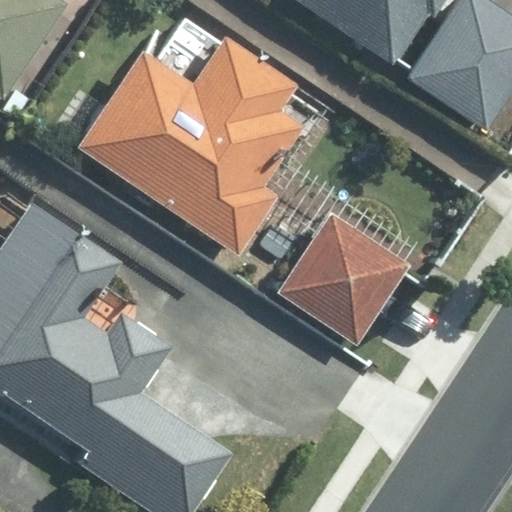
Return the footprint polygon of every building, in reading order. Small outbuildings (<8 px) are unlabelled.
[(0,0),(0,76),(51,0),(50,0),(0,0)] [(292,0),(375,55),(410,2),(417,5),(421,0),(292,0)] [(511,21),(478,0),(443,0),(397,70),(471,120),(511,58),(511,21)] [(124,48),(62,139),(221,245),(258,190),(244,181),(285,120),(260,103),(275,80),(206,34),(174,81),(124,48)] [(12,198),(0,214),(0,395),(77,448),(70,461),(147,511),(169,511),(212,449),(120,388),(152,339),(103,307),(89,331),(59,311),(97,256),(12,198)] [(267,287),(342,336),(391,259),(316,211),(267,287)]
